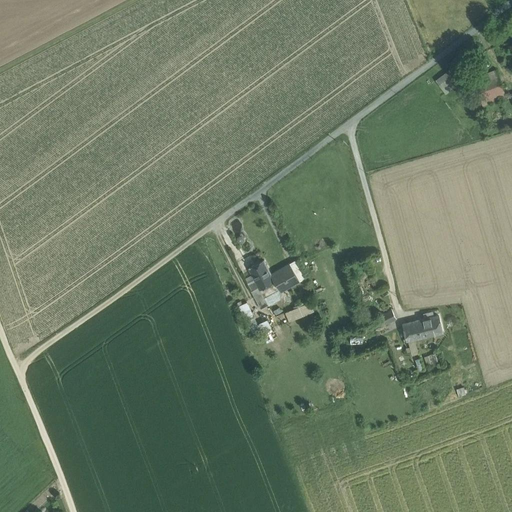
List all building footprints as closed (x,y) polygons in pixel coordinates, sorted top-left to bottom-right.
[(481,99),(505,90),(495,64),(482,69),(485,77),(475,81),(481,99)] [(450,65),(434,77),(443,90),(459,78),(450,65)] [(289,263),(271,273),(264,259),(248,268),(260,289),(260,290),(264,297),(297,279),(298,282),(299,281),(289,263)] [(260,290),(253,294),(260,308),(268,304),(264,297),(260,290)] [(249,300),(241,304),(251,331),(270,324),(268,319),(258,323),(249,300)] [(289,321),(314,311),(311,301),(285,311),(289,321)] [(396,319),(392,310),(380,315),(385,324),(396,319)] [(439,315),(427,318),(431,334),(442,331),(439,315)] [(427,318),(403,324),(407,339),(431,334),(427,318)] [(435,353),(429,355),(432,362),(438,361),(435,353)]
